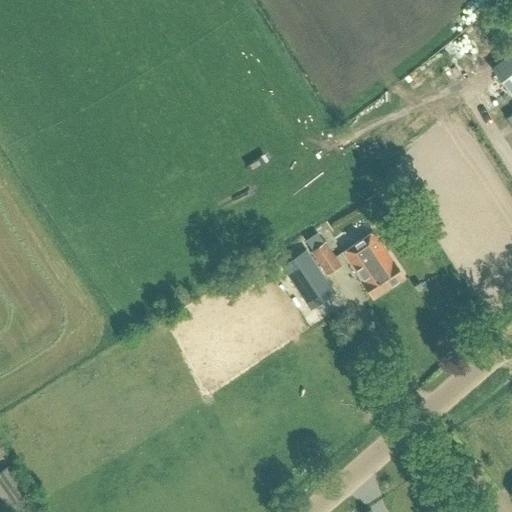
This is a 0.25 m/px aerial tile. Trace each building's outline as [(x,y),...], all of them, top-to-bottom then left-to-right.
[(511,58),(494,72),(511,95),(511,58)] [(372,232),(342,252),(361,281),(372,298),(403,278),(392,261),(372,232)] [(325,276),(341,265),(324,240),(307,250),(325,276)] [(301,250),(279,265),(308,308),(329,294),(301,250)] [(0,470),(0,496),(6,506),(26,492),(7,465),(0,470)]
